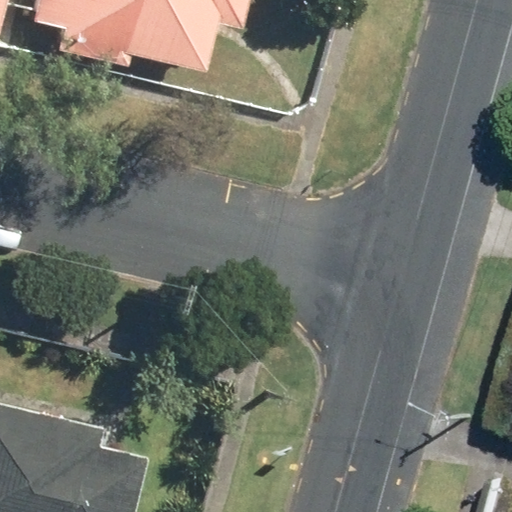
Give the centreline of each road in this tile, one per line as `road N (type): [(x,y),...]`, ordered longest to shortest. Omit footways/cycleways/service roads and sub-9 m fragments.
road 1 (residential): [(0,179),(403,278)]
road 2 (residential): [(403,278),(480,0)]
road 3 (residential): [(340,511),(403,278)]
